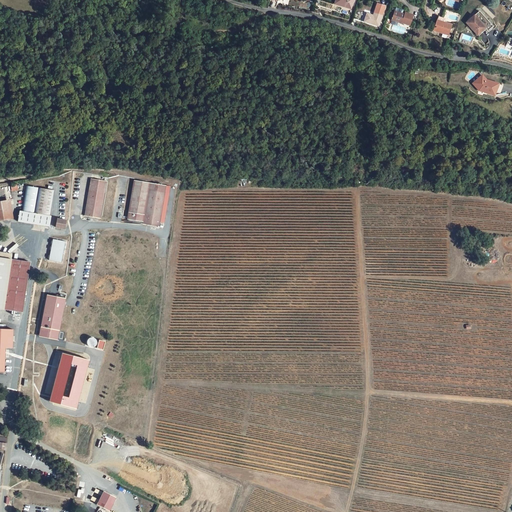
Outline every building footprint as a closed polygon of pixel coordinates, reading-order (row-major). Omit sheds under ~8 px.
[(372,16),(372,15),(367,14),(364,22),(379,26),(385,6),(377,4),(373,16),(372,16)] [(479,11),(466,23),(477,35),(485,28),(486,29),(488,31),(493,26),(479,11)] [(402,14),(394,12),(392,20),(410,25),(413,15),(405,13),(404,15),(402,14)] [(434,31),(448,35),(451,25),(444,23),(445,19),(438,17),(434,31)] [(470,45),(473,37),(462,33),(459,41),(470,45)] [(486,80),(482,75),(473,83),(479,90),(495,95),(498,84),(486,80)] [(108,182),(93,180),(87,217),(103,219),(108,182)] [(47,226),(53,190),(24,185),(19,209),(16,209),(14,219),(47,226)] [(162,189),(157,189),(157,192),(152,191),(147,225),(162,227),(167,193),(162,192),(162,189)] [(65,222),(56,220),(54,227),(64,229),(65,222)] [(64,242),(52,239),(48,260),(60,262),(64,242)] [(0,308),(22,311),(30,260),(0,255),(0,308)] [(65,297),(47,294),(39,331),(47,332),(47,333),(57,335),(65,297)] [(0,370),(3,371),(4,346),(12,347),(12,328),(0,327),(0,370)] [(57,339),(57,335),(47,333),(47,332),(39,331),(39,336),(57,339)] [(87,346),(97,345),(96,337),(87,337),(87,346)] [(99,339),(96,347),(102,349),(105,341),(99,339)] [(60,353),(50,402),(77,408),(88,359),(60,353)] [(90,388),(93,369),(87,368),(84,383),(83,383),(82,386),(90,388)] [(110,511),(117,500),(105,493),(97,507),(106,511),(110,511)]
